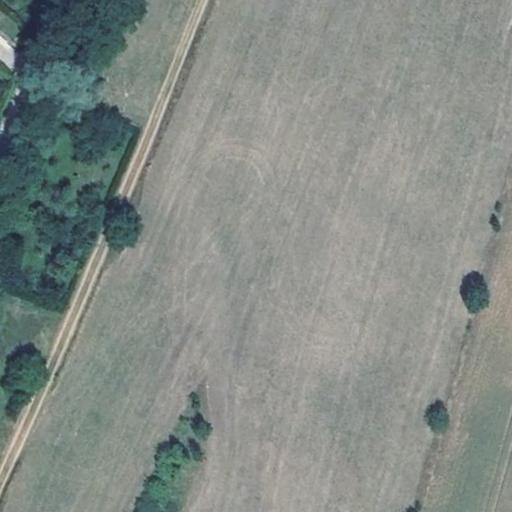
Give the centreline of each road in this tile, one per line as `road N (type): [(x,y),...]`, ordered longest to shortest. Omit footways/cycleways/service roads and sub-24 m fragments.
road 1 (track): [(0,493),(200,0)]
road 2 (residential): [(0,152),(63,0)]
